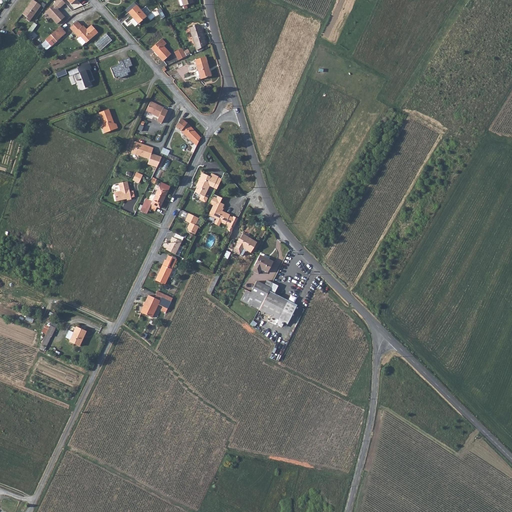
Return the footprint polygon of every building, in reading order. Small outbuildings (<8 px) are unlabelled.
[(31,0),(21,14),(29,21),(40,6),(31,0)] [(64,4),(60,0),(57,0),(45,12),(56,25),(64,17),(57,10),(64,4)] [(137,6),(129,13),(139,24),(147,17),(137,6)] [(28,36),(36,25),(33,22),(25,34),(28,36)] [(78,22),(70,29),(79,38),(81,37),(87,43),(99,33),(92,25),(87,30),(84,26),(83,27),(78,22)] [(190,28),(196,51),(206,46),(201,30),(200,30),(199,25),(195,26),(194,25),(193,25),(192,26),(193,27),(190,28)] [(60,27),(45,41),(52,48),(67,33),(60,27)] [(105,33),(93,44),(99,51),(111,40),(105,33)] [(162,39),(152,49),(164,62),(171,55),(164,47),(167,45),(162,39)] [(178,61),(187,56),(182,48),(174,53),(178,61)] [(205,57),(195,60),(201,79),(211,76),(205,57)] [(131,66),(128,58),(117,62),(118,65),(109,68),(113,78),(117,77),(118,79),(127,75),(126,73),(129,72),(127,67),(131,66)] [(89,64),(77,68),(79,73),(74,75),(77,81),(82,79),(85,88),(92,85),(90,81),(93,80),(89,69),(91,68),(89,64)] [(151,102),(146,112),(158,118),(156,122),(161,124),(167,111),(163,109),(163,108),(151,102)] [(108,110),(98,113),(102,124),(101,124),(104,134),(117,129),(115,125),(112,124),(108,110)] [(193,142),(197,146),(200,139),(199,136),(188,122),(183,117),(176,125),(184,133),(193,142)] [(140,120),(136,129),(140,131),(144,122),(140,120)] [(146,165),(156,168),(161,157),(150,154),(152,148),(140,145),(140,146),(138,145),(137,144),(133,143),(130,154),(147,159),(146,165)] [(210,185),(214,187),(217,179),(218,176),(212,173),(210,176),(202,172),(196,185),(198,186),(195,191),(202,195),(200,199),(206,202),(208,198),(205,196),(210,185)] [(135,173),(132,181),(138,184),(142,176),(135,173)] [(120,191),(114,193),(116,202),(127,199),(127,201),(131,200),(127,182),(118,184),(120,191)] [(161,187),(155,198),(153,203),(153,204),(161,207),(169,191),(161,187)] [(212,206),(207,216),(214,219),(213,224),(218,227),(220,223),(227,226),(226,231),(231,233),(237,219),(220,211),(223,205),(219,203),(220,198),(213,195),(209,204),(212,206)] [(153,203),(148,201),(146,200),(140,212),(147,215),(150,208),(151,208),(153,204),(153,203)] [(198,219),(187,214),(184,221),(188,223),(186,228),(187,232),(194,236),(198,227),(195,225),(198,219)] [(174,234),(173,238),(181,242),(183,237),(174,234)] [(243,234),(237,245),(231,242),(228,248),(243,257),(247,250),(251,253),(257,242),(253,240),(243,234)] [(171,237),(164,250),(174,255),(181,242),(173,238),(171,237)] [(167,254),(165,259),(173,263),(176,258),(167,254)] [(274,262),(268,260),(268,261),(260,256),(253,269),(260,273),(262,270),(268,273),(274,262)] [(164,258),(154,279),(164,283),(173,263),(165,259),(164,258)] [(219,276),(216,274),(207,292),(210,294),(219,276)] [(246,291),(241,301),(278,320),(283,323),(287,325),(296,306),(274,294),(278,286),(266,280),(264,286),(256,282),(250,293),(246,291)] [(165,297),(167,294),(156,289),(154,292),(161,295),(165,297)] [(165,297),(161,295),(159,299),(148,295),(140,311),(151,316),(158,302),(167,307),(170,300),(165,297)] [(46,346),(54,327),(44,323),(41,331),(44,333),(40,344),(46,346)] [(77,326),(70,341),(80,345),(87,331),(77,326)]
